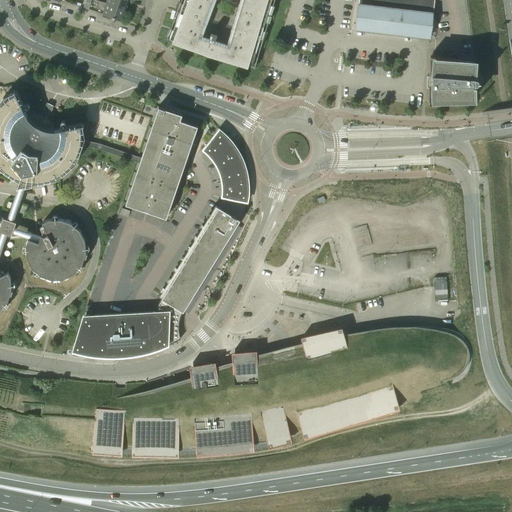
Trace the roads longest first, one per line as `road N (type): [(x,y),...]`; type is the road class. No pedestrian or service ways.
road 1 (motorway): [(511,449),(178,498),(0,481)]
road 2 (tertiary): [(0,353),(114,370),(174,356),(218,319),(265,225)]
road 3 (tertiary): [(131,75),(35,42),(2,8)]
road 4 (tertiary): [(318,158),(427,151),(463,136)]
road 5 (tertiary): [(463,136),(319,142)]
road 6 (residential): [(143,45),(28,0)]
